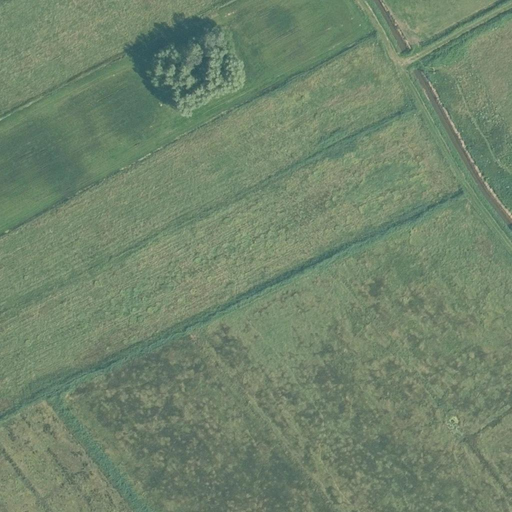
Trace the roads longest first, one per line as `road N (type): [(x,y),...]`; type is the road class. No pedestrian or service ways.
road 1 (track): [(406,61),(417,98),(511,248)]
road 2 (track): [(511,4),(406,61)]
